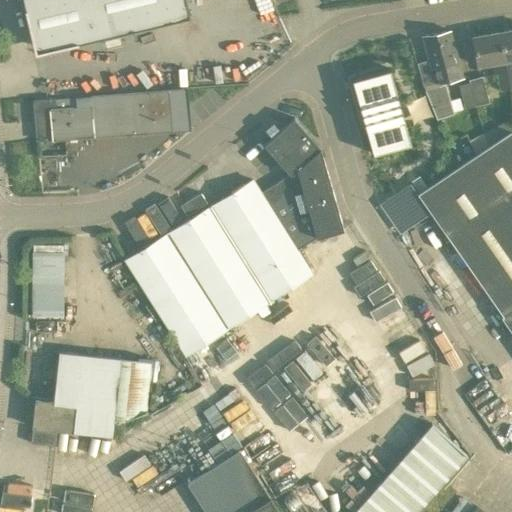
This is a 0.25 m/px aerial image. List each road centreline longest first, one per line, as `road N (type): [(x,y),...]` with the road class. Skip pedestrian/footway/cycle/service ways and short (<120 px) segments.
road 1 (unknown): [(0,465),(82,464),(239,372),(336,286),(354,241),(355,204)]
road 2 (residential): [(313,54),(131,200),(78,215),(0,220)]
road 3 (residential): [(467,378),(355,204),(313,54)]
road 4 (residential): [(313,54),(363,27),(511,1)]
